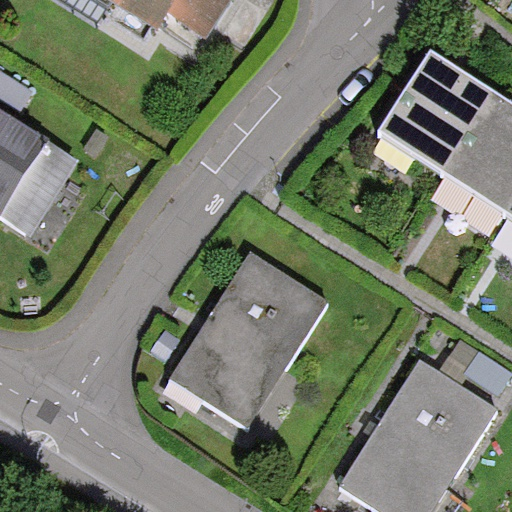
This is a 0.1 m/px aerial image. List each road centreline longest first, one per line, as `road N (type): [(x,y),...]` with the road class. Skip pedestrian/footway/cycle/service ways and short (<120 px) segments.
road 1 (residential): [(58,419),(379,1)]
road 2 (residential): [(58,419),(205,511)]
